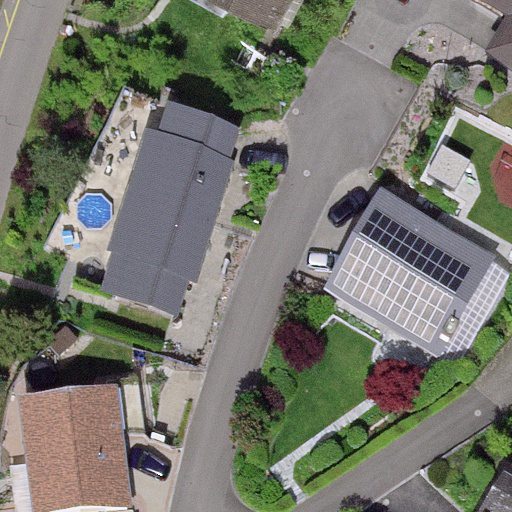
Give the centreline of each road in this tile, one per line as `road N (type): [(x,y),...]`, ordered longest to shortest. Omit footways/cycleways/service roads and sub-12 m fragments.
road 1 (residential): [(390,18),(214,431),(200,511)]
road 2 (residential): [(501,397),(318,511)]
